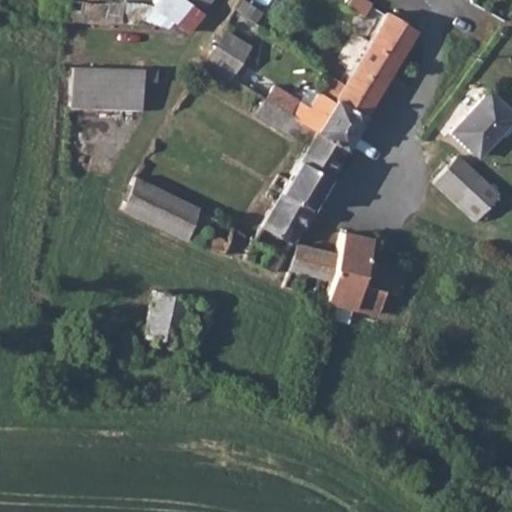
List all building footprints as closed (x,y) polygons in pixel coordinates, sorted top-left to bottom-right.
[(151,0),(187,30),(208,0),(151,0)] [(369,0),(351,0),(348,7),(362,14),(342,58),(357,65),(384,7),(369,0)] [(427,40),(401,21),(347,106),(373,125),(427,40)] [(72,22),(70,65),(153,66),(156,24),(72,22)] [(254,52),(229,36),(213,59),(237,77),(254,52)] [(153,66),(70,65),(68,79),(68,103),(138,103),(139,80),(153,79),(153,66)] [(511,109),(483,88),(448,133),(478,157),(511,115),(511,109)] [(373,125),(347,106),(346,109),(331,98),(320,114),(308,105),(299,120),(352,157),(373,125)] [(352,157),(299,120),(275,103),(266,116),(317,153),(307,170),(332,187),(352,157)] [(451,157),(430,183),(473,221),(496,192),(451,157)] [(332,187),(307,170),(298,183),(288,176),(279,191),(314,215),(332,187)] [(152,217),(168,188),(142,172),(127,203),(152,217)] [(189,235),(204,209),(168,188),(152,217),(189,235)] [(314,215),(279,191),(275,197),(284,203),(270,227),(295,244),(314,215)] [(236,240),(241,231),(204,209),(189,235),(226,255),(236,240)] [(295,244),(270,227),(260,242),(249,262),(275,275),(295,244)] [(243,244),(248,235),(241,231),(236,240),(243,244)] [(335,274),(326,305),(376,322),(384,299),(400,304),(408,265),(394,260),(389,275),(367,268),(373,247),(344,239),(339,259),(335,274)] [(335,274),(339,259),(299,247),(285,290),(326,305),(335,274)] [(199,343),(211,305),(157,286),(143,325),(179,337),(199,343)] [(401,426),(384,449),(397,460),(415,438),(401,426)]
